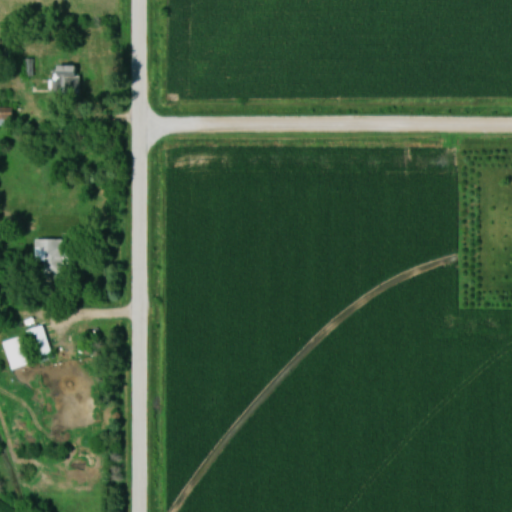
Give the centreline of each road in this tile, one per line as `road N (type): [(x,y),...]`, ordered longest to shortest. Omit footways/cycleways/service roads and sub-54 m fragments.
road 1 (tertiary): [(135,511),(134,129)]
road 2 (residential): [(511,131),(134,129)]
road 3 (tertiary): [(134,129),(136,0)]
